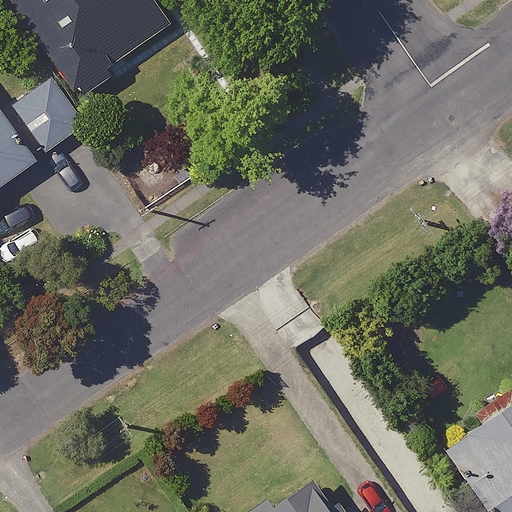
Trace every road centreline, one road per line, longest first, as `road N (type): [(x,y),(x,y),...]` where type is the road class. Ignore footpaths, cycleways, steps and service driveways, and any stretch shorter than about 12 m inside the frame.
road 1 (residential): [(452,112),(0,423)]
road 2 (residential): [(370,0),(452,112)]
